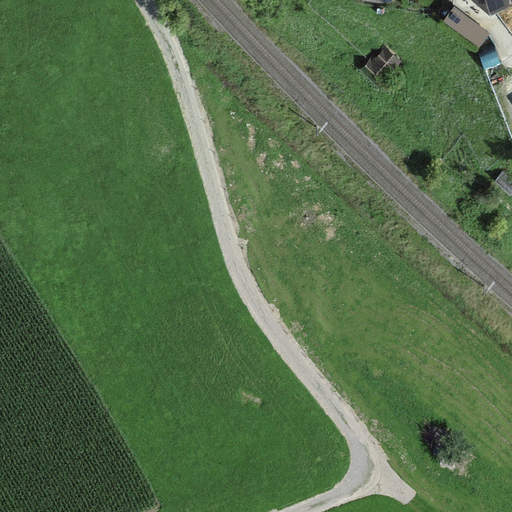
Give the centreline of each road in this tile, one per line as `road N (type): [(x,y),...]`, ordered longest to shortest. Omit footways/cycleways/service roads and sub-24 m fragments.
road 1 (track): [(143,0),(245,281),(358,447),(346,487),(303,511)]
road 2 (unknown): [(214,0),(235,10),(384,177),(511,291)]
